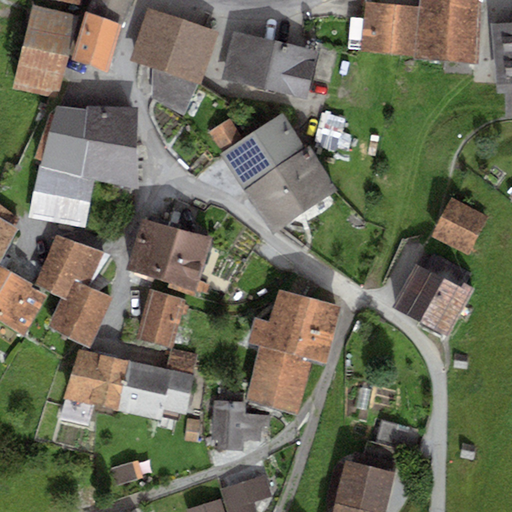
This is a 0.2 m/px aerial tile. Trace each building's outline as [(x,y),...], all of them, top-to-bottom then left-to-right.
[(91,0),(88,11),(121,23),(123,24),(130,0),(91,0)] [(33,4),(12,88),(57,97),(67,56),(74,15),(33,4)] [(370,13),(365,60),(477,72),(484,12),(424,6),(423,19),(370,13)] [(218,32),(148,9),(132,61),(151,68),(152,98),(182,114),(199,82),(218,32)] [(121,23),(88,11),(86,10),(71,57),(107,72),(121,23)] [(298,47),(235,31),(223,77),(306,99),(318,52),(298,47)] [(511,36),(494,38),(499,104),(508,103),(508,115),(511,114),(511,36)] [(86,109),(57,105),(50,133),(43,131),(35,158),(43,160),(41,166),(83,178),(86,109)] [(134,108),(86,106),(86,109),(83,178),(135,188),(134,108)] [(209,133),(244,188),(304,149),(281,113),(242,138),(230,119),(209,133)] [(304,149),(244,188),(271,231),(336,189),(308,147),(304,149)] [(39,167),(28,217),(59,222),(67,176),(39,167)] [(93,182),(67,176),(59,222),(85,227),(93,182)] [(451,200),(431,236),(468,256),(488,220),(451,200)] [(0,264),(17,228),(19,219),(0,203),(0,264)] [(160,279),(178,227),(141,217),(126,269),(160,279)] [(178,227),(160,279),(195,292),(196,288),(206,293),(209,285),(199,280),(212,239),(178,227)] [(57,237),(35,286),(63,298),(73,281),(87,288),(105,252),(57,237)] [(393,307),(447,335),(469,294),(462,290),(471,273),(432,253),(423,269),(416,265),(393,307)] [(0,265),(0,287),(10,271),(0,265)] [(10,271),(0,288),(0,319),(24,334),(46,295),(31,287),(33,284),(10,271)] [(63,298),(48,323),(88,347),(113,299),(87,288),(73,281),(63,298)] [(247,342),(260,346),(311,359),(325,363),(341,306),(280,288),(269,320),(254,316),(247,342)] [(149,290),(137,336),(172,345),(181,314),(186,315),(189,306),(183,304),(184,299),(149,290)] [(260,346),(246,399),(296,415),(311,359),(260,346)] [(117,410),(130,361),(78,349),(59,415),(88,422),(94,403),(117,410)] [(196,354),(171,349),(169,367),(193,372),(196,354)] [(456,353),(453,367),(466,370),(469,356),(456,353)] [(160,421),(162,409),(187,413),(193,374),(130,361),(117,410),(160,421)] [(245,402),(213,400),(211,439),(218,439),(218,449),(243,451),(244,440),(260,441),(260,425),(268,426),(269,415),(244,414),(245,402)] [(188,418),(185,441),(196,443),(199,420),(188,418)] [(382,420),(376,443),(409,451),(411,452),(417,430),(382,420)] [(352,462),(346,460),(335,501),(378,511),(385,511),(399,461),(406,463),(409,451),(376,443),(367,440),(364,454),(355,452),(352,462)] [(476,446),(462,444),(460,458),(473,461),(476,446)] [(135,462),(111,468),(116,485),(139,478),(135,462)] [(264,475),(220,488),(227,511),(258,511),(255,501),(271,497),(264,475)] [(224,511),(220,499),(185,509),(185,511),(224,511)] [(377,511),(334,502),(331,511),(377,511)]
